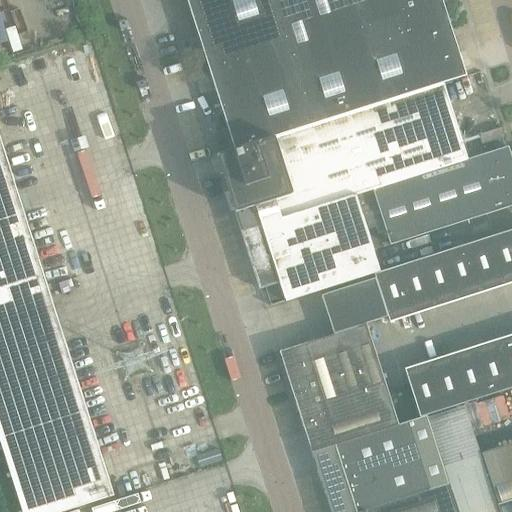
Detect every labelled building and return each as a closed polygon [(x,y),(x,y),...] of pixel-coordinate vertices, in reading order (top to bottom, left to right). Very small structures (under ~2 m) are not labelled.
[(187,0),(235,150),(444,85),(466,77),(441,0),(187,0)] [(444,85),(235,150),(235,151),(217,157),(260,291),(265,289),(271,308),(380,273),(356,197),(373,191),(468,161),(444,85)] [(505,139),(502,129),(479,136),(482,146),(505,139)] [(0,441),(22,511),(67,511),(85,507),(85,506),(114,497),(0,137),(0,441)] [(468,161),(373,191),(391,246),(511,207),(511,158),(509,148),(468,161)] [(511,231),(375,276),(376,280),(388,318),(388,319),(390,324),(392,324),(390,319),(511,279),(511,231)] [(388,318),(376,280),(321,297),(334,336),(367,325),(388,319),(388,318)] [(280,353),(312,454),(399,426),(367,325),(334,336),(280,353)] [(511,341),(408,375),(406,370),(405,370),(420,419),(511,389),(511,341)] [(399,426),(312,454),(322,485),(325,491),(324,492),(330,511),(365,511),(430,491),(449,485),(427,417),(399,426)] [(511,511),(511,446),(482,456),(500,511),(511,511)] [(365,511),(457,511),(449,485),(430,491),(365,511)]
